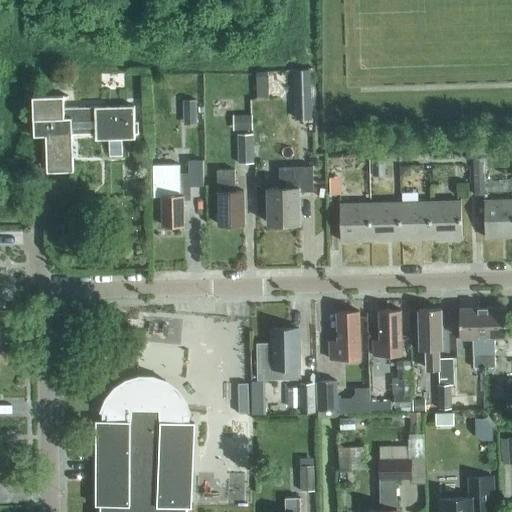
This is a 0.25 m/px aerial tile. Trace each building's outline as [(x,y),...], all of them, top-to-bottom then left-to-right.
[(295,119),(312,118),(310,78),(293,79),(295,119)] [(40,133),(41,166),(46,166),(46,170),(72,169),(71,134),(95,134),(95,142),(108,141),(109,152),(122,151),(121,141),(135,140),(134,134),(138,134),(138,123),(134,123),(133,106),(94,107),(94,108),(64,109),(64,95),(31,97),(33,134),(40,133)] [(233,129),(252,129),(252,114),(233,114),(233,129)] [(253,134),(237,135),(237,164),(254,164),(253,134)] [(484,158),(473,159),(473,176),(484,176),(484,158)] [(370,176),(384,176),(384,160),(370,160),(370,176)] [(189,187),(203,186),(202,161),(188,161),(189,187)] [(180,195),(179,165),(153,165),(153,197),(161,197),(162,226),(184,225),(183,195),(180,195)] [(268,224),(299,223),(299,191),(312,191),(312,167),(279,168),(279,188),(268,188),(268,224)] [(407,177),(410,173),(410,167),(400,168),(400,178),(407,177)] [(235,191),(234,169),(218,170),(218,192),(218,225),(244,224),(243,191),(235,191)] [(485,238),(511,236),(511,199),(484,201),(485,238)] [(430,202),(431,239),(462,238),(461,201),(430,202)] [(401,240),(431,239),(430,202),(400,203),(401,240)] [(340,241),(371,241),(370,203),(340,204),(340,241)] [(371,241),(401,240),(400,203),(370,203),(371,241)] [(484,368),(483,368),(483,375),(492,374),(492,368),(495,368),(494,338),(507,337),(506,307),(482,308),(484,368)] [(473,368),(483,368),(484,368),(482,308),(459,308),(460,338),(473,338),(474,354),(473,354),(473,368)] [(441,309),(419,309),(420,349),(426,349),(427,369),(438,369),(439,369),(439,366),(438,349),(442,349),(441,309)] [(403,356),(402,310),(378,310),(378,339),(371,339),(372,356),(403,356)] [(328,360),(360,359),(359,311),(337,312),(337,340),(328,340),(328,360)] [(257,380),(299,379),(298,329),(271,329),(272,343),(256,343),(257,380)] [(393,375),(394,406),(411,405),(409,375),(393,375)] [(189,423),(189,414),(184,401),(176,390),(165,382),(152,378),(139,378),(126,382),(115,389),(106,400),(101,412),(101,421),(96,421),(96,506),(100,506),(99,511),(97,511),(96,511),(185,511),(186,507),(190,507),(194,424),(189,423)] [(334,418),(334,410),(338,410),(337,380),(316,381),(317,410),(319,410),(319,415),(320,414),(321,418),(334,418)] [(299,412),(315,412),(314,382),(298,383),(299,412)] [(247,384),(237,384),(238,413),(248,413),(247,384)] [(438,386),(438,408),(451,408),(451,386),(438,386)] [(371,410),(391,410),(390,401),(371,402),(371,410)] [(425,411),(414,410),(412,430),(423,431),(425,411)] [(338,468),(366,467),(365,444),(337,445),(338,468)] [(396,510),(396,479),(411,479),(411,459),(379,459),(380,510),(367,510),(366,511),(397,511),(397,510),(396,510)] [(300,491),(314,491),(313,465),(299,466),(300,491)] [(438,511),(493,511),(493,477),(468,478),(469,498),(438,499),(438,511)] [(299,511),(300,498),(285,498),(284,511),(299,511)]
